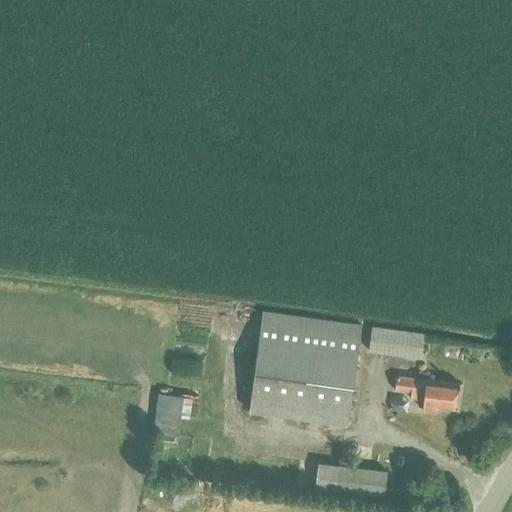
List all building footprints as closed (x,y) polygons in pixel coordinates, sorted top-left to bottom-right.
[(261,312),(248,410),(349,423),(362,325),(261,312)] [(421,357),(424,333),(372,326),(369,350),(421,357)] [(459,381),(396,374),(394,388),(412,390),(411,397),(424,398),(423,408),(434,409),(439,404),(456,406),(459,381)] [(209,422),(209,401),(161,400),(160,420),(173,420),(173,429),(190,429),(190,421),(209,422)] [(315,486),(335,488),(384,494),(387,470),(318,461),(315,486)]
